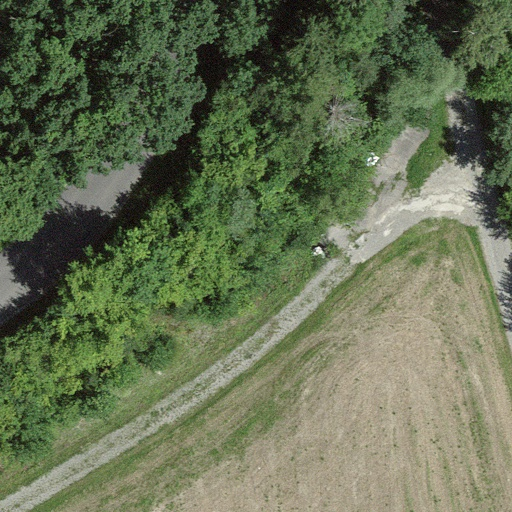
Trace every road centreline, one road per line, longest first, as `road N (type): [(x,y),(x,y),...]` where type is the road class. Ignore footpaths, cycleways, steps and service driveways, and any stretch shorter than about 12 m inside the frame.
road 1 (track): [(470,143),(242,362),(14,511)]
road 2 (unclassified): [(0,290),(85,205),(148,106),(188,0)]
road 3 (track): [(442,0),(511,301)]
